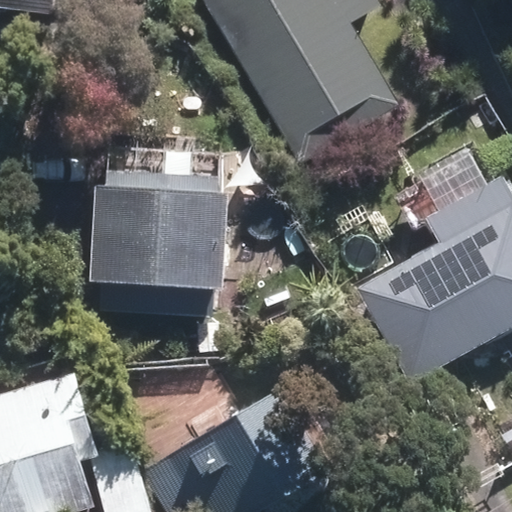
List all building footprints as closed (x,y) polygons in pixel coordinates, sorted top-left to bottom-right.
[(352,0),(222,0),(304,159),(407,107),(352,0)] [(229,200),(119,192),(114,276),(223,283),(229,200)] [(483,244),(386,295),(425,369),(511,323),(511,198),(470,220),(483,244)] [(78,386),(0,405),(0,511),(81,511),(108,505),(78,386)] [(267,511),(337,471),(289,389),(151,470),(175,511),(267,511)]
